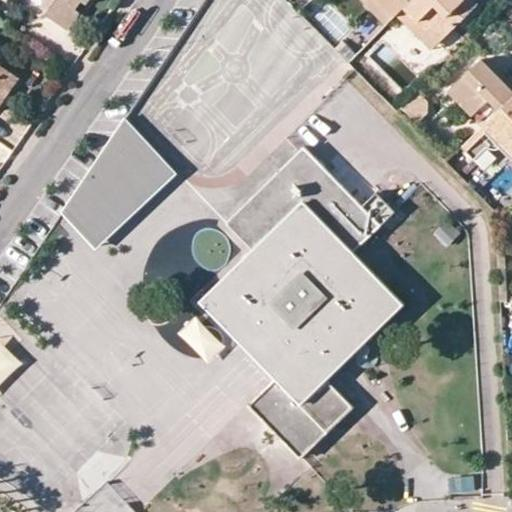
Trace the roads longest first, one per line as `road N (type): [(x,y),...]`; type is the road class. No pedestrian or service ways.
road 1 (unknown): [(339,119),(414,163),(469,212),(479,240),(492,511)]
road 2 (residential): [(160,0),(0,234)]
